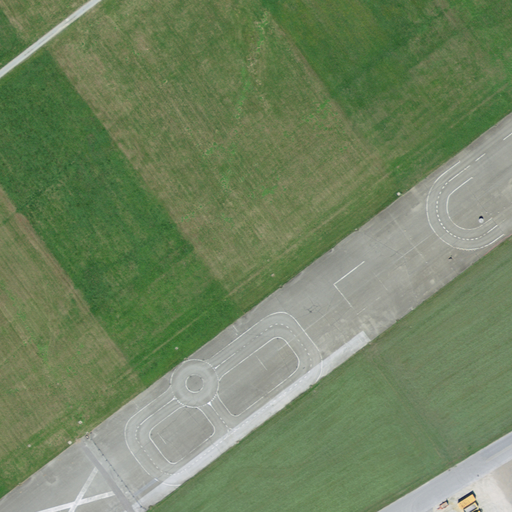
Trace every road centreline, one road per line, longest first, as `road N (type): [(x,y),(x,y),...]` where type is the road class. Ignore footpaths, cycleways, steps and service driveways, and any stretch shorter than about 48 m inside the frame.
road 1 (unclassified): [(511,445),(399,511)]
road 2 (track): [(0,74),(97,0)]
